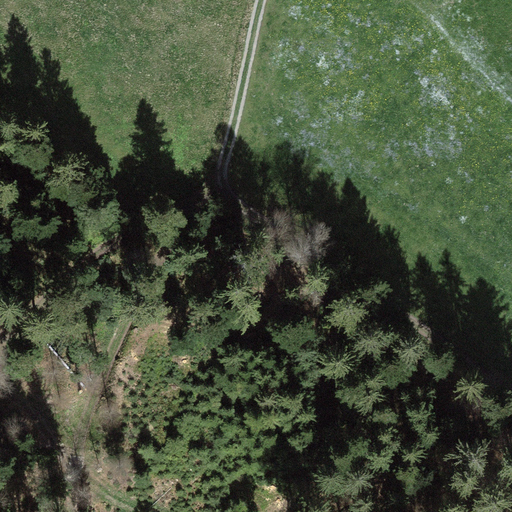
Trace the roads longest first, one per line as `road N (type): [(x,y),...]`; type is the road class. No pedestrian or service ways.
road 1 (track): [(214,180),(461,358),(511,408)]
road 2 (track): [(72,511),(82,438),(124,322),(214,180)]
road 3 (track): [(214,180),(261,0)]
